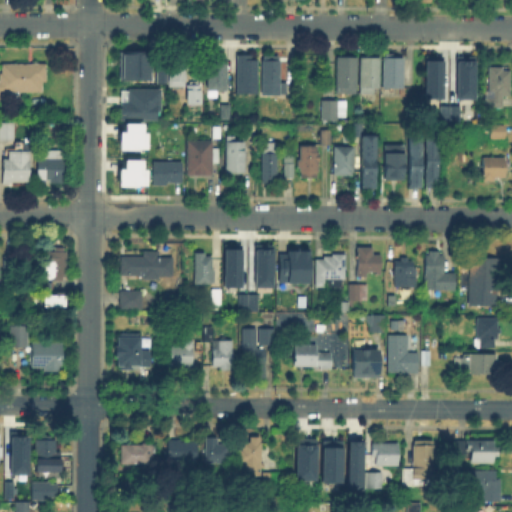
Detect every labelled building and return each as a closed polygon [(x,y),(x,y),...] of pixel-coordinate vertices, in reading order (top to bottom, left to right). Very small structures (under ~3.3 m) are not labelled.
[(149,78),(117,78),(117,50),(149,50),(149,78)] [(440,97),(422,97),(422,54),(440,54),(440,97)] [(223,89),(204,89),(204,55),(223,55),(223,89)] [(472,98),(454,98),(453,55),(472,55),(472,98)] [(259,62),(259,88),(250,87),(250,98),(239,98),(239,57),(253,57),(253,62),(259,62)] [(188,63),(188,89),(171,89),(172,62),(174,62),(174,58),(186,58),(186,62),(188,63)] [(280,58),(280,62),(282,62),(282,84),(288,85),(288,90),(282,90),(281,97),(263,97),(264,62),(265,62),(265,58),(280,58)] [(359,60),(358,96),(339,96),(339,59),(359,60)] [(406,59),(406,93),(386,93),(386,59),(406,59)] [(382,60),(381,90),(375,90),(375,96),(361,96),(362,60),(382,60)] [(153,82),(153,65),(164,65),(164,82),(153,82)] [(48,67),(48,85),(44,85),(43,95),(3,95),(3,102),(0,102),(0,83),(1,84),(1,77),(3,77),(3,67),(33,68),(33,67),(48,67)] [(505,69),(505,72),(511,72),(511,98),(504,98),(504,109),(487,109),(486,93),(490,93),(490,68),(505,69)] [(118,118),(118,100),(125,100),(125,87),(158,87),(158,109),(153,109),(153,118),(118,118)] [(194,93),(193,105),(185,105),(185,93),(194,93)] [(348,102),(348,119),(340,118),(340,122),(338,122),(337,124),(325,124),(325,122),(324,122),(324,101),(348,102)] [(227,102),(227,118),(217,118),(218,102),(227,102)] [(446,104),(446,121),(437,121),(437,104),(446,104)] [(457,104),(457,121),(447,121),(447,104),(457,104)] [(0,125),(15,125),(15,142),(0,142),(0,125)] [(149,126),(150,145),(139,146),(139,159),(138,159),(137,187),(117,186),(119,130),(125,130),(125,126),(149,126)] [(507,126),(507,141),(486,140),(486,126),(507,126)] [(222,140),(214,140),(214,128),(222,128),(222,140)] [(332,132),(331,147),(321,147),(322,132),(332,132)] [(360,186),(360,136),(374,136),(374,186),(360,186)] [(438,147),(438,187),(426,187),(426,136),(438,136),(438,147)] [(420,137),(420,187),(408,187),(408,137),(420,137)] [(237,140),(237,146),(247,145),(248,178),(238,180),(226,177),(227,140),(237,140)] [(219,151),(219,166),(213,166),(213,178),(188,178),(188,144),(213,144),(213,151),(219,151)] [(271,187),(263,187),(263,150),(267,150),(267,144),(279,144),(279,184),(270,184),(271,187)] [(402,147),(402,179),(381,179),(381,144),(402,144),(402,147)] [(31,145),(31,184),(11,184),(11,186),(4,186),(5,161),(10,161),(10,153),(16,153),(16,145),(31,145)] [(320,148),(320,154),(321,154),(321,156),(322,156),(322,165),(321,165),(321,175),(320,175),(319,180),(304,180),(304,173),(302,173),(302,169),(300,170),(300,162),(303,162),(303,148),(320,148)] [(354,173),(354,177),(335,177),(335,148),(356,149),(355,173),(354,173)] [(294,157),(294,179),(285,179),(285,157),(294,157)] [(508,159),(507,179),(497,179),(497,182),(485,182),(485,159),(508,159)] [(66,162),(66,186),(52,186),(52,183),(39,183),(39,162),(66,162)] [(184,164),(183,184),(168,184),(168,187),(155,187),(155,164),(184,164)] [(239,286),(221,286),(221,243),(239,243),(239,286)] [(270,286),(252,286),(252,243),(270,243),(270,286)] [(376,248),(377,256),(383,256),(384,277),(369,277),(370,281),(361,281),(358,250),(376,248)] [(65,250),(65,254),(68,254),(68,278),(65,278),(64,283),(55,283),(55,278),(53,278),(53,267),(47,267),(46,254),(56,254),(56,250),(65,250)] [(304,250),(304,256),(306,256),(306,275),(304,275),(304,281),(301,281),(301,286),(292,286),(292,281),(288,282),(288,275),(286,275),(286,257),(292,257),(292,250),(304,250)] [(442,252),(442,257),(447,257),(447,275),(458,274),(458,292),(445,292),(445,296),(425,296),(426,253),(442,252)] [(160,254),(160,281),(145,281),(145,277),(122,277),(122,259),(145,259),(145,254),(160,254)] [(214,259),(215,273),(217,273),(216,289),(196,288),(196,254),(207,255),(207,258),(214,259)] [(346,256),(346,281),(343,281),(342,289),(316,288),(317,261),(325,261),(325,259),(333,259),(334,256),(346,256)] [(15,258),(15,273),(5,273),(5,258),(15,258)] [(411,259),(411,262),(416,262),(416,270),(418,270),(417,290),(407,292),(396,290),(395,262),(402,262),(402,259),(411,259)] [(499,293),(498,308),(472,307),(473,260),(501,261),(500,293),(499,293)] [(313,285),(313,298),(301,298),(301,284),(313,285)] [(368,285),(368,301),(355,301),(355,307),(350,307),(351,285),(368,285)] [(222,291),(222,306),(213,306),(214,291),(222,291)] [(143,292),(143,311),(122,311),(122,292),(143,292)] [(245,310),(236,310),(236,292),(245,292),(245,310)] [(255,310),(246,310),(246,292),(255,292),(255,310)] [(62,293),(40,293),(40,305),(62,305),(62,293)] [(384,304),(384,293),(393,293),(393,304),(384,304)] [(65,303),(65,313),(51,312),(51,303),(65,303)] [(381,313),(381,330),(366,330),(366,313),(381,313)] [(387,328),(387,318),(395,318),(395,328),(387,328)] [(502,329),(502,335),(499,335),(499,340),(497,340),(497,348),(481,348),(481,340),(479,339),(479,319),(499,319),(499,329),(502,329)] [(220,343),(221,343),(220,348),(213,348),(213,345),(205,345),(206,323),(214,323),(215,341),(220,341),(220,343)] [(262,376),(239,376),(239,326),(253,326),(253,346),(262,346),(262,376)] [(271,326),(271,343),(256,343),(256,326),(271,326)] [(29,329),(29,349),(12,349),(12,329),(29,329)] [(404,333),(405,350),(415,350),(415,370),(396,370),(384,370),(384,333),(404,333)] [(141,336),(141,339),(143,339),(143,353),(152,353),(151,369),(140,369),(139,371),(134,371),(134,372),(121,372),(121,368),(118,368),(118,360),(116,360),(117,348),(119,348),(119,339),(120,339),(120,336),(141,336)] [(195,343),(195,368),(192,368),(192,372),(182,372),(183,367),(173,367),(173,348),(186,348),(186,343),(195,343)] [(231,368),(232,371),(222,372),(222,369),(214,369),(214,353),(215,353),(215,348),(220,348),(221,343),(234,343),(234,368),(231,368)] [(64,345),(63,373),(46,373),(46,369),(34,369),(34,345),(64,345)] [(333,355),(332,371),(322,371),(322,368),(318,367),(318,369),(296,368),(296,346),(319,347),(318,355),(333,355)] [(376,347),(376,376),(349,376),(349,347),(376,347)] [(496,353),(496,373),(470,373),(470,366),(460,366),(460,357),(470,357),(470,353),(496,353)] [(25,473),(7,473),(8,430),(26,430),(25,473)] [(313,479),(292,479),(293,437),(313,437),(313,479)] [(54,439),(54,443),(58,443),(58,458),(63,458),(63,467),(37,467),(37,443),(45,443),(45,439),(54,439)] [(229,446),(229,453),(231,452),(232,458),(229,458),(229,465),(207,465),(206,439),(218,439),(218,446),(229,446)] [(262,439),(262,443),(263,443),(263,477),(248,477),(248,463),(242,463),(242,452),(244,452),(244,443),(251,443),(252,439),(262,439)] [(319,481),(319,439),(339,439),(339,482),(319,481)] [(345,439),(360,439),(360,489),(345,489),(345,439)] [(426,439),(426,444),(433,444),(433,483),(422,483),(399,483),(399,466),(410,466),(410,439),(426,439)] [(198,444),(198,463),(170,463),(170,442),(182,442),(182,444),(198,444)] [(395,442),(395,464),(373,464),(373,459),(369,459),(369,442),(395,442)] [(497,442),(498,465),(472,464),(472,454),(467,454),(467,443),(497,442)] [(154,446),(154,467),(149,467),(149,472),(138,472),(138,468),(119,468),(119,448),(140,448),(140,446),(154,446)] [(379,470),(379,487),(363,487),(363,470),(379,470)] [(503,481),(502,503),(485,503),(485,494),(470,494),(470,472),(498,473),(498,481),(503,481)] [(280,488),(272,488),(271,473),(280,473),(280,488)] [(14,480),(14,492),(3,492),(3,480),(14,480)] [(52,484),(52,486),(61,486),(61,500),(34,501),(33,484),(52,484)] [(13,511),(26,511),(26,500),(13,500),(13,511)] [(416,511),(417,502),(406,501),(405,511),(416,511)]
